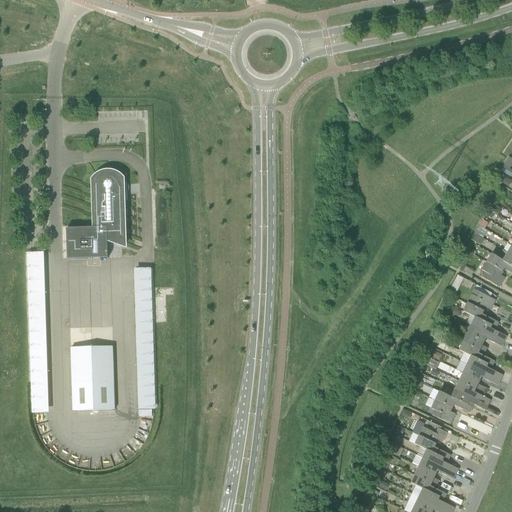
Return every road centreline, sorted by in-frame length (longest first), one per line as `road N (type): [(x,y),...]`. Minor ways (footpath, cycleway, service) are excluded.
road 1 (tertiary): [(259,85),(258,292),(229,511)]
road 2 (tertiary): [(245,511),(269,289),(269,86)]
road 3 (tertiary): [(299,59),(511,8)]
road 4 (tertiary): [(475,0),(295,41)]
road 5 (residential): [(469,511),(511,392)]
